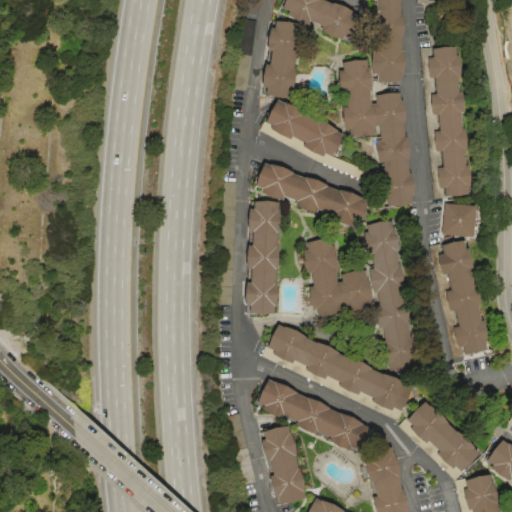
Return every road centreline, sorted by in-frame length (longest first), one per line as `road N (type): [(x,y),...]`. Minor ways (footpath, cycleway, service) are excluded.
road 1 (residential): [(412,44),(410,0),(255,88),(237,359),(271,511)]
road 2 (motorway): [(183,511),(172,275),(199,0)]
road 3 (motorway): [(138,0),(112,280),(123,511)]
road 4 (residential): [(511,373),(471,383),(448,368),(424,260),(412,44)]
road 5 (tertiary): [(486,0),(505,145),(511,316)]
road 6 (residential): [(237,359),(398,435),(447,483),(453,511)]
road 7 (residential): [(248,143),(382,197)]
road 8 (tertiary): [(71,428),(164,511)]
